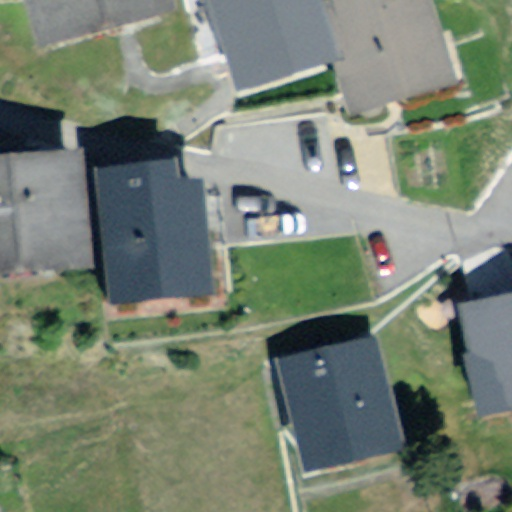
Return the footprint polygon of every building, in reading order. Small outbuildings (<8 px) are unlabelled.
[(143,0),(0,0),(0,31),(5,58),(149,29),(143,0)] [(295,0),(235,0),(181,13),(201,96),(311,69),(301,18),(295,0)] [(419,97),(399,0),(388,0),(301,18),(311,69),(321,117),(419,97)] [(52,175),(0,175),(0,277),(51,278),(52,175)] [(164,186),(77,189),(81,302),(168,299),(164,186)] [(511,306),(439,315),(452,428),(511,421),(511,306)] [(361,355),(265,372),(285,484),(381,467),(361,355)]
